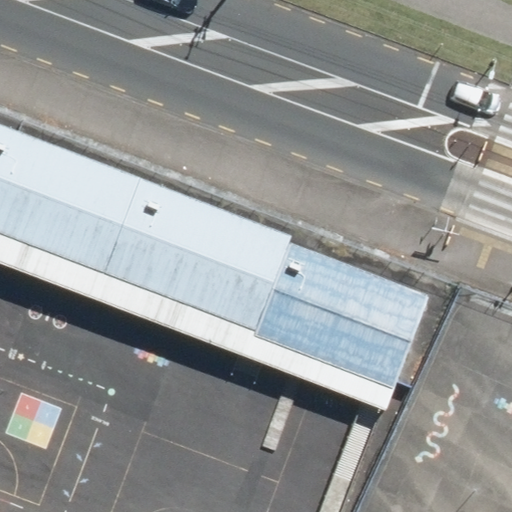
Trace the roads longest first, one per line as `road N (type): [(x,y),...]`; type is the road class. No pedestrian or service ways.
road 1 (secondary): [(511,209),(397,166),(131,21)]
road 2 (secondary): [(131,21),(429,84),(511,115)]
